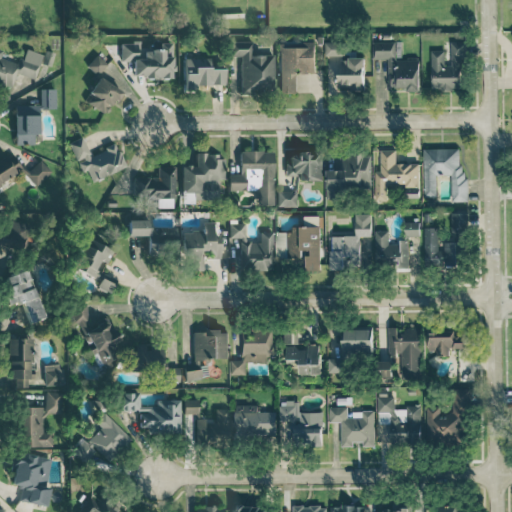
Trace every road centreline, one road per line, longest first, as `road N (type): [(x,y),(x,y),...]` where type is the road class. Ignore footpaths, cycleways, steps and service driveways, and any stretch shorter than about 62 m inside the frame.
road 1 (residential): [(491,511),(487,0)]
road 2 (residential): [(160,477),(511,472)]
road 3 (residential): [(153,120),(488,119)]
road 4 (residential): [(156,298),(490,295)]
